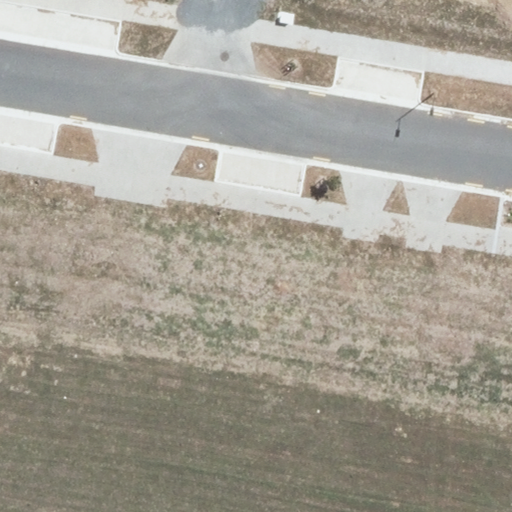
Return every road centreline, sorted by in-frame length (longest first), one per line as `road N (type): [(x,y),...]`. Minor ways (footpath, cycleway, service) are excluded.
road 1 (residential): [(511,156),(223,108)]
road 2 (residential): [(223,108),(0,71)]
